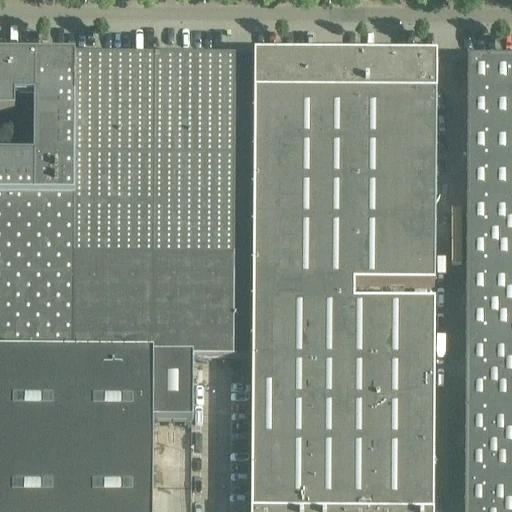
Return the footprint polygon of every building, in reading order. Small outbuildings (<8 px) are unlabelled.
[(0,57),(0,359),(192,360),(251,360),(251,305),(252,159),(253,60),(235,60),(235,59),(0,57)] [(353,288),(355,67),(355,59),(253,59),(253,60),(252,159),(251,305),(312,306),(353,306),(353,288)] [(434,289),(436,60),(355,59),(355,67),(353,288),(434,289)] [(511,511),(511,61),(491,62),(491,61),(489,61),(489,62),(467,62),(467,60),(466,60),(462,511),(511,511)] [(310,511),(312,306),(251,305),(251,360),(250,511),(310,511)] [(371,511),(373,306),(372,306),(353,306),(312,306),(310,511),(371,511)] [(432,511),(434,306),(373,306),(371,511),(432,511)] [(0,511),(151,511),(152,425),(192,425),(192,360),(0,359),(0,511)]
